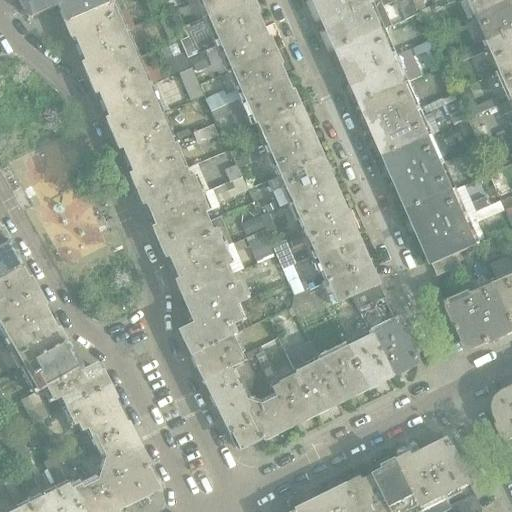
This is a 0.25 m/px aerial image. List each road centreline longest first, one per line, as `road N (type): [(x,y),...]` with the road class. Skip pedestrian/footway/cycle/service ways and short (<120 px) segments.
road 1 (residential): [(235,497),(153,338),(153,284),(65,89),(0,25)]
road 2 (residential): [(456,389),(285,0)]
road 3 (residential): [(0,181),(68,310),(117,358),(195,511)]
road 4 (residential): [(235,497),(456,389)]
road 5 (residential): [(511,511),(456,389)]
